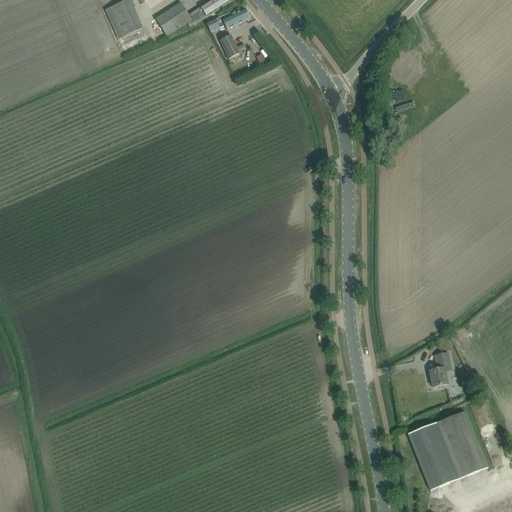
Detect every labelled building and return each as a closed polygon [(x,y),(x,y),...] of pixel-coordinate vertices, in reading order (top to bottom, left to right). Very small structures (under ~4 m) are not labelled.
[(142,29),(129,0),(105,11),(118,40),(142,29)] [(232,2),(230,0),(212,0),(199,8),(206,18),(232,2)] [(180,4),(155,20),(166,37),(191,21),(180,4)] [(205,24),(210,33),(224,26),(226,31),(249,19),(245,10),(241,12),(239,9),(215,21),(214,20),(205,24)] [(239,55),(231,36),(219,41),(228,60),(239,55)] [(447,354),(434,357),(437,370),(429,372),(432,389),(447,386),(444,372),(451,371),(447,354)] [(465,413),(436,424),(459,480),(487,469),(465,413)] [(459,480),(436,424),(408,435),(430,492),(459,480)]
